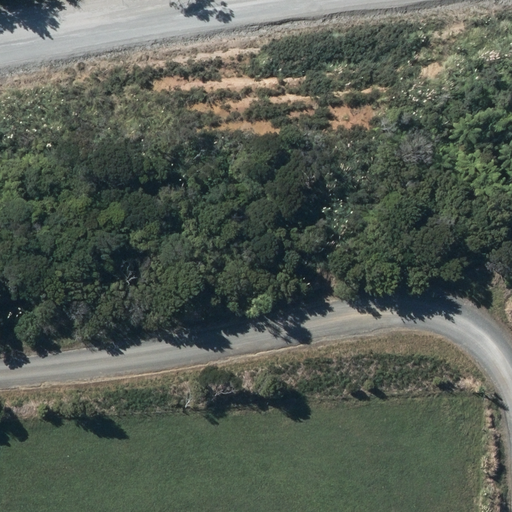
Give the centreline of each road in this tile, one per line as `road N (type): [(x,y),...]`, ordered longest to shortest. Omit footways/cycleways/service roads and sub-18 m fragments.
road 1 (unclassified): [(0,349),(354,312),(437,311),(491,345),(511,491)]
road 2 (unclassified): [(0,63),(245,0)]
